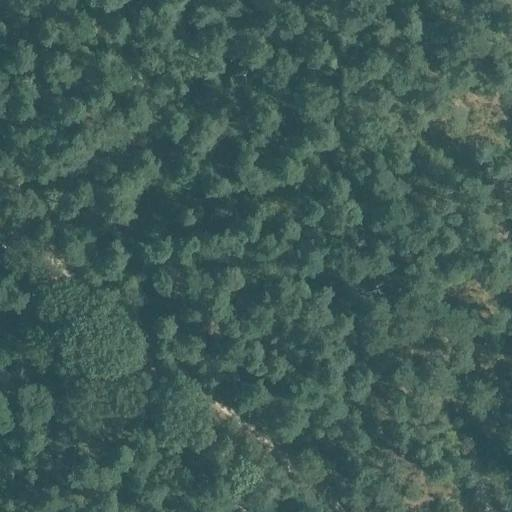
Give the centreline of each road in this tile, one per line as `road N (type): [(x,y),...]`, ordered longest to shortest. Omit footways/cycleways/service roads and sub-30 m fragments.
road 1 (track): [(0,225),(65,271),(341,511)]
road 2 (track): [(483,511),(511,335)]
